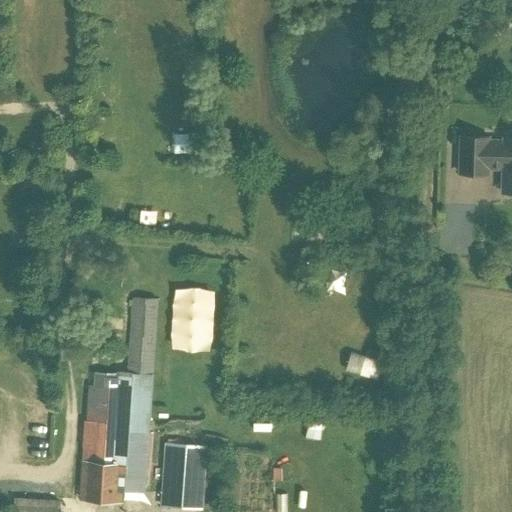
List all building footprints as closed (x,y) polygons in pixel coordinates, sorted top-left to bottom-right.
[(503,139),(491,139),(491,136),(459,135),(458,175),(490,176),(490,170),(502,171),(502,193),(511,193),(511,137),(503,137),(503,139)] [(33,251),(39,223),(28,221),(22,248),(33,251)] [(153,379),(157,298),(132,297),(128,372),(117,371),(117,373),(94,371),(93,384),(89,384),(84,461),(79,461),(78,471),(80,471),(80,483),(82,483),(81,500),(121,503),(122,490),(147,492),(150,444),(155,379),(153,379)] [(201,508),(206,447),(166,444),(161,506),(201,508)] [(58,511),(60,500),(14,497),(13,511),(58,511)]
